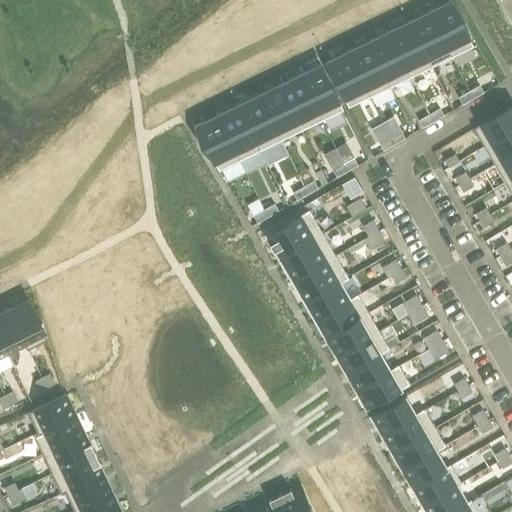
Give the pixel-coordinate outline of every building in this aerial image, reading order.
[(451,0),(429,11),(451,56),(473,46),(451,0)] [(429,11),(409,21),(431,66),(451,56),(429,11)] [(409,21),(388,31),(410,76),(431,66),(409,21)] [(388,31),(368,41),(390,86),(410,76),(388,31)] [(368,41),(348,51),(369,96),(390,86),(368,41)] [(348,51),(326,61),(348,106),(369,96),(348,51)] [(321,64),(300,75),(322,119),(343,109),(321,64)] [(300,75),(279,85),(301,129),(322,119),(300,75)] [(479,84),(468,90),(473,98),(483,92),(479,84)] [(279,85),(258,94),(281,139),(301,129),(279,85)] [(468,90),(458,96),(462,104),(473,98),(468,90)] [(258,94),(238,104),(260,149),(281,139),(258,94)] [(238,104),(218,114),(240,159),(246,172),(266,162),(260,149),(238,104)] [(511,105),(473,128),(484,146),(511,129),(511,105)] [(439,107),(429,113),(433,120),(443,114),(439,107)] [(429,113),(418,119),(423,126),(433,120),(429,113)] [(217,114),(196,125),(219,169),(239,159),(217,114)] [(511,129),(484,146),(494,164),(511,153),(511,129)] [(400,130),(389,136),(393,143),(404,137),(400,130)] [(389,136),(379,142),(383,149),(393,143),(389,136)] [(455,153),(444,159),(448,166),(459,160),(455,153)] [(511,153),(494,164),(504,181),(511,176),(511,153)] [(353,157),(343,163),(347,170),(357,164),(353,157)] [(343,163),(332,169),(336,176),(347,170),(343,163)] [(465,171),(454,177),(459,184),(469,178),(465,171)] [(469,178),(459,184),(463,191),(473,185),(469,178)] [(314,180),(303,186),(307,193),(318,187),(314,180)] [(303,186),(293,192),(297,199),(307,193),(303,186)] [(360,197),(346,205),(352,216),(366,208),(360,197)] [(274,203),(264,209),(268,216),(278,210),(274,203)] [(485,206),(475,212),(479,219),(489,213),(485,206)] [(264,209),(253,215),(257,222),(268,216),(264,209)] [(309,209),(265,234),(270,243),(275,250),(279,258),(322,233),(309,209)] [(489,213),(479,219),(483,226),(493,220),(489,213)] [(372,219),(362,225),(366,232),(363,234),(365,238),(379,230),(372,219)] [(379,230),(365,238),(371,248),(385,240),(379,230)] [(322,233),(279,258),(292,280),(335,255),(322,233)] [(506,242),(495,248),(499,255),(510,249),(506,242)] [(511,252),(510,249),(499,255),(505,265),(511,261),(511,252)] [(335,255),(292,280),(304,302),(348,277),(335,255)] [(395,258),(381,267),(387,277),(391,275),(401,269),(395,258)] [(401,269),(391,275),(395,282),(405,276),(401,269)] [(348,277),(304,302),(314,319),(358,294),(357,293),(349,298),(340,282),(348,277)] [(358,294),(314,319),(325,337),(368,312),(358,294)] [(416,294),(402,302),(408,312),(422,304),(416,294)] [(10,309),(8,310),(28,349),(47,339),(39,323),(27,300),(20,304),(10,309)] [(422,304),(408,312),(414,323),(428,315),(422,304)] [(0,313),(0,338),(7,354),(25,345),(27,349),(28,349),(8,310),(7,311),(2,313),(0,313)] [(368,312),(325,337),(325,338),(329,336),(338,353),(378,330),(368,312)] [(436,329),(422,337),(428,348),(442,340),(436,329)] [(378,330),(338,353),(348,370),(388,347),(378,330)] [(442,340),(428,348),(434,358),(448,350),(442,340)] [(388,347),(348,370),(359,388),(399,365),(398,364),(390,369),(381,353),(389,348),(388,347)] [(399,365),(359,388),(369,406),(409,383),(399,365)] [(49,372),(41,376),(47,387),(54,383),(49,372)] [(41,376),(34,379),(40,390),(47,387),(41,376)] [(463,377),(453,383),(457,390),(468,384),(463,377)] [(468,384),(457,390),(461,397),(472,391),(468,384)] [(12,390),(4,394),(10,404),(17,401),(12,390)] [(4,394),(0,395),(0,402),(3,408),(10,404),(4,394)] [(66,394),(27,411),(37,431),(32,433),(33,434),(75,414),(66,394)] [(405,395),(373,413),(384,432),(424,409),(424,408),(415,413),(405,395)] [(482,408),(471,414),(477,425),(488,419),(482,408)] [(424,409),(384,432),(394,450),(434,426),(424,409)] [(75,414),(33,434),(42,454),(85,434),(75,414)] [(488,419),(477,425),(481,432),(492,426),(488,419)] [(434,426),(394,450),(404,467),(444,444),(434,426)] [(85,434),(42,454),(51,473),(94,453),(85,434)] [(444,444),(404,467),(414,484),(411,486),(411,487),(450,464),(450,463),(446,466),(437,450),(445,445),(444,444)] [(504,447),(494,453),(498,460),(508,454),(504,447)] [(94,453),(51,473),(60,493),(103,473),(94,453)] [(511,460),(508,454),(498,460),(502,467),(511,461),(511,460)] [(450,464),(411,487),(421,505),(461,482),(450,464)] [(103,473),(60,493),(61,494),(65,492),(73,509),(69,511),(112,492),(103,473)] [(14,482),(3,487),(7,494),(18,489),(14,482)] [(461,482),(421,505),(425,511),(449,511),(471,500),(470,499),(466,501),(457,485),(461,483),(461,482)] [(314,511),(302,485),(280,495),(288,511),(314,511)] [(18,489),(7,494),(12,505),(27,498),(21,487),(18,489)] [(121,511),(112,492),(69,511),(121,511)] [(288,511),(280,495),(259,504),(262,511),(288,511)] [(478,511),(471,500),(449,511),(478,511)]
